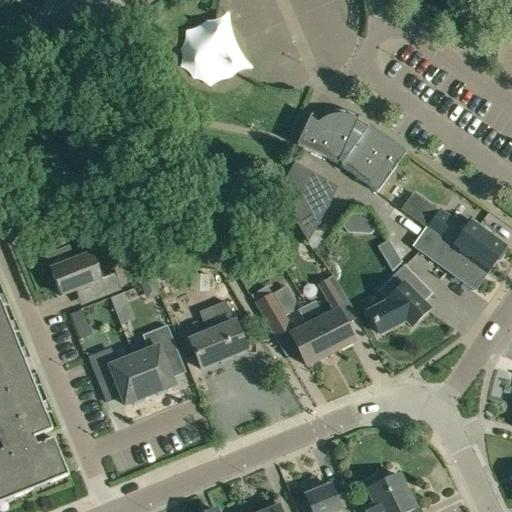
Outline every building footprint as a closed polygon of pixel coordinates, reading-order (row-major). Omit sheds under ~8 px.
[(92,9),(76,0),(56,0),(46,20),(77,38),(92,9)] [(108,0),(76,0),(92,9),(101,14),(108,0)] [(179,64),(178,70),(182,72),(187,72),(188,78),(194,81),(200,83),(208,87),(212,91),(216,84),(223,83),(231,82),(234,77),(254,72),(243,62),(237,51),(232,36),(230,23),(228,14),(212,23),(205,24),(199,28),(193,31),(184,32),(185,44),(179,49),(180,57),(179,64)] [(68,33),(37,15),(22,44),(53,62),(68,33)] [(356,124),(359,117),(358,116),(352,113),(345,112),(339,111),(332,111),(326,113),(320,116),(314,120),(312,122),(310,120),(311,117),(310,117),(296,146),(337,165),(337,164),(340,166),(340,167),(377,193),(405,154),(404,153),(404,154),(369,128),(368,127),(366,131),(356,124)] [(277,194),(281,201),(299,211),(304,209),(308,202),(315,206),(327,185),(319,180),(320,179),(293,164),(277,194)] [(427,229),(487,272),(496,260),(499,262),(505,253),(502,251),(506,246),(491,235),(494,231),(482,222),(479,226),(471,220),(465,228),(440,211),(427,229)] [(487,272),(425,228),(411,248),(473,293),(487,272)] [(132,254),(141,250),(138,237),(130,235),(127,253),(132,254)] [(376,248),(391,272),(400,263),(387,241),(376,248)] [(73,261),(51,270),(61,296),(73,291),(74,291),(80,304),(96,298),(119,289),(108,262),(95,267),(90,254),(73,261)] [(417,282),(418,281),(417,280),(403,266),(393,276),(400,283),(383,300),(386,303),(367,314),(378,335),(404,322),(410,319),(415,324),(428,311),(422,305),(407,290),(416,281),(417,282)] [(332,278),(318,286),(332,311),(346,302),(332,278)] [(294,302),(285,288),(272,296),(272,295),(271,295),(266,287),(250,296),(255,305),(256,304),(276,337),(291,327),(285,317),(291,313),(294,302)] [(53,430),(0,301),(0,421),(11,447),(53,430)] [(200,369),(246,350),(235,322),(234,323),(225,302),(199,313),(208,333),(189,341),(200,369)] [(352,342),(337,312),(323,319),(315,302),(307,306),(331,353),(352,342)] [(331,353),(307,306),(299,310),(307,327),(290,336),(305,365),(331,353)] [(90,336),(81,311),(69,316),(79,341),(90,336)] [(178,353),(167,326),(142,336),(148,352),(133,358),(149,396),(154,393),(158,396),(166,393),(167,388),(173,386),(162,359),(178,353)] [(110,349),(87,358),(98,385),(114,378),(125,405),(131,403),(134,406),(143,402),(144,397),(149,396),(133,358),(116,365),(110,349)] [(53,438),(0,459),(0,503),(69,476),(53,438)] [(421,511),(412,492),(405,495),(397,476),(367,490),(373,504),(363,509),(364,511),(421,511)] [(310,511),(339,511),(342,511),(331,485),(328,486),(327,483),(315,488),(316,491),(304,496),(310,511)]
